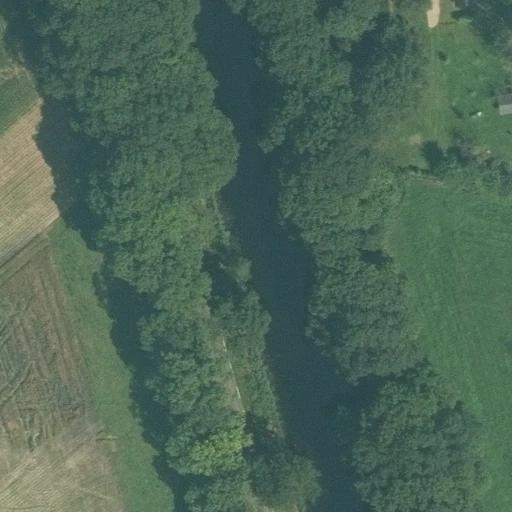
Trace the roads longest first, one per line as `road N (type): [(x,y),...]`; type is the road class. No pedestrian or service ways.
road 1 (secondary): [(258,511),(109,0)]
road 2 (unclassified): [(419,511),(271,0)]
